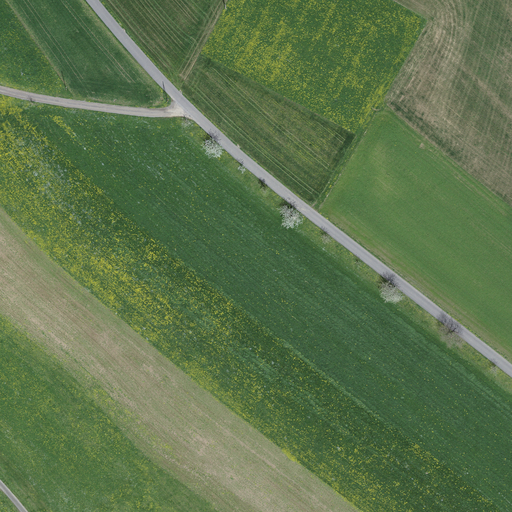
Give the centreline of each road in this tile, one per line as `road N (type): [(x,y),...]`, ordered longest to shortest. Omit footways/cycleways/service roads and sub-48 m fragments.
road 1 (unclassified): [(92,0),(241,157),(511,370)]
road 2 (track): [(185,106),(151,112),(0,89)]
